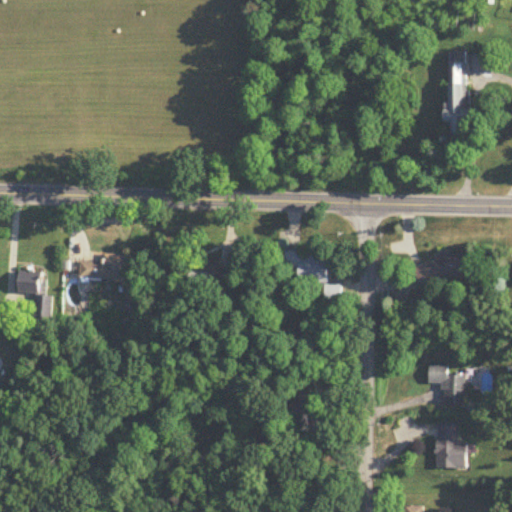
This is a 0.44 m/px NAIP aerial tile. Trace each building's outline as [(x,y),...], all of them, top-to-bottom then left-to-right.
[(470,139),(470,54),(449,54),(449,139),(470,139)] [(301,284),(330,284),(330,261),(317,261),(317,252),(286,252),(286,269),(301,269),(301,284)] [(472,280),(471,254),(436,254),(436,265),(419,265),(419,281),(472,280)] [(127,256),(105,255),(105,263),(82,262),(82,280),(126,282),(127,256)] [(21,294),(38,295),(36,322),(53,323),(54,297),(43,297),(45,273),(22,272),(21,294)] [(235,273),(192,273),(192,287),(235,287),(235,273)] [(445,406),(466,406),(466,375),(448,376),(448,366),(429,366),(429,385),(445,385),(445,406)] [(469,469),(469,443),(460,443),(460,424),(438,424),(438,469),(469,469)]
